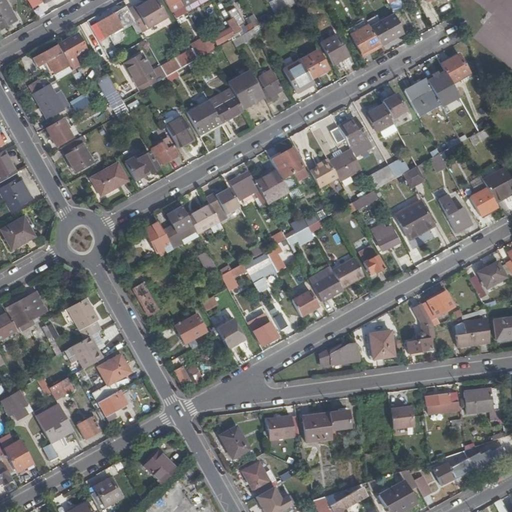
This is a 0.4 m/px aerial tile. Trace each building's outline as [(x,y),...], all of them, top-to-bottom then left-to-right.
[(0,0),(0,30),(16,22),(3,0),(0,0)] [(155,0),(154,0),(144,6),(137,10),(136,8),(129,12),(132,18),(141,34),(166,19),(155,0)] [(163,0),(171,12),(182,6),(179,0),(163,0)] [(293,0),(279,0),(268,6),(274,17),(290,8),(296,5),(293,0)] [(293,14),(277,22),(284,35),(305,23),(299,13),(300,12),(296,5),(290,8),(293,14)] [(132,18),(129,12),(126,7),(114,14),(121,25),(132,18)] [(243,23),(235,8),(228,12),(232,19),(227,22),(231,28),(225,31),(230,39),(231,41),(244,34),(239,26),(243,23)] [(121,25),(114,14),(114,13),(90,27),(98,41),(108,35),(112,43),(120,38),(115,30),(122,27),(121,25)] [(393,14),(369,28),(379,47),(403,34),(393,14)] [(252,16),(247,19),(253,29),(258,26),(252,16)] [(347,31),(350,36),(367,26),(365,21),(347,31)] [(362,57),(379,47),(369,28),(367,26),(350,36),(362,57)] [(234,47),(256,35),(253,29),(244,34),(231,41),(234,47)] [(230,39),(225,31),(214,37),(218,45),(230,39)] [(86,51),(77,34),(56,46),(68,67),(71,72),(72,74),(76,71),(74,67),(79,64),(75,57),(86,51)] [(333,66),(348,57),(336,35),(320,44),(333,66)] [(209,53),(201,39),(191,45),(193,49),(160,67),(166,78),(181,69),(188,65),(209,53)] [(68,67),(56,46),(33,60),(37,68),(47,62),(51,68),(54,66),(61,78),(71,72),(68,67)] [(318,51),(299,62),(310,80),(328,70),(318,51)] [(123,65),(139,93),(144,90),(158,82),(142,54),(123,65)] [(451,85),(459,80),(461,83),(471,78),(457,55),(439,65),(451,85)] [(297,94),(312,84),(310,80),(299,62),(284,70),(297,94)] [(61,78),(54,66),(51,68),(58,80),(61,78)] [(270,71),(253,81),(262,96),(266,104),(276,98),(274,95),(282,91),(270,71)] [(249,74),(227,86),(229,90),(240,108),(247,104),(249,106),(255,103),(254,101),(262,96),(253,81),(249,74)] [(96,81),(104,96),(107,94),(115,90),(107,75),(96,81)] [(44,88),(39,80),(28,86),(33,95),(44,88)] [(426,81),(404,93),(416,114),(438,102),(426,81)] [(63,111),(49,85),(44,88),(33,95),(32,95),(46,121),(63,111)] [(114,106),(122,102),(115,90),(107,94),(114,106)] [(229,90),(208,102),(220,124),(242,112),(240,108),(229,90)] [(76,113),(90,105),(84,95),(70,103),(76,113)] [(395,96),(381,104),(383,107),(390,120),(404,112),(395,96)] [(198,137),(220,124),(208,102),(186,114),(198,137)] [(376,134),(393,125),(390,120),(383,107),(366,117),(376,134)] [(71,127),(66,118),(62,120),(72,138),(79,134),(74,126),(71,127)] [(181,118),(164,127),(177,149),(193,140),(181,118)] [(72,138),(62,120),(54,124),(45,129),(55,147),(72,138)] [(355,120),(338,130),(349,150),(354,158),(371,149),(355,120)] [(477,125),(480,132),(485,130),(490,127),(486,120),(477,125)] [(488,136),(485,130),(480,132),(469,139),(472,145),(488,136)] [(92,163),(82,145),(87,142),(83,136),(60,150),(74,174),(92,163)] [(167,150),(163,143),(150,150),(159,167),(178,156),(173,146),(167,150)] [(308,177),(292,149),(279,156),(270,161),(276,172),(288,193),(297,187),(295,184),(308,177)] [(334,159),(328,163),(337,179),(338,182),(360,169),(354,158),(349,150),(341,155),(339,151),(332,156),(334,159)] [(0,182),(16,174),(4,152),(0,154),(0,182)] [(150,174),(159,169),(150,152),(144,155),(143,153),(124,164),(132,180),(148,171),(150,174)] [(439,155),(430,160),(439,176),(447,171),(439,155)] [(315,166),(316,168),(327,162),(326,160),(315,166)] [(399,160),(388,166),(395,179),(403,175),(406,173),(399,160)] [(316,168),(309,173),(318,189),(337,179),(328,163),(327,162),(316,168)] [(94,185),(100,197),(117,187),(128,182),(117,163),(90,178),(94,185)] [(388,166),(365,179),(373,192),(395,179),(388,166)] [(411,188),(424,181),(417,167),(406,173),(403,175),(411,188)] [(495,204),(511,194),(511,185),(506,168),(482,181),(486,189),(495,204)] [(134,183),(150,174),(148,171),(132,180),(134,183)] [(276,172),(254,184),(266,205),(288,193),(276,172)] [(261,207),(266,205),(254,184),(248,173),(230,183),(239,200),(253,193),(261,207)] [(30,199),(19,179),(0,189),(0,192),(10,210),(30,199)] [(443,189),(433,195),(447,218),(462,209),(459,204),(453,208),(443,189)] [(480,217),(497,208),(495,204),(486,189),(470,198),(480,217)] [(214,194),(205,199),(209,206),(218,223),(227,218),(225,215),(238,207),(228,190),(222,193),(215,197),(214,194)] [(377,199),(373,192),(351,204),(355,212),(377,199)] [(335,203),(328,207),(332,214),(340,210),(335,203)] [(432,227),(419,203),(395,217),(408,240),(432,227)] [(209,206),(187,218),(190,224),(196,235),(218,223),(209,206)] [(322,211),(326,218),(329,216),(332,214),(328,207),(322,211)] [(196,235),(190,224),(187,218),(181,208),(166,216),(171,226),(174,224),(177,229),(165,236),(173,251),(184,244),(184,245),(198,238),(196,235)] [(447,218),(455,234),(470,225),(466,218),(467,217),(462,209),(447,218)] [(311,216),(303,220),(307,228),(316,223),(311,216)] [(35,237),(24,217),(0,230),(0,231),(11,250),(35,237)] [(290,225),(295,235),(307,228),(303,220),(302,218),(290,225)] [(164,249),(167,254),(173,251),(165,236),(162,231),(158,224),(144,232),(156,254),(164,249)] [(177,229),(174,224),(171,226),(162,231),(165,236),(177,229)] [(372,232),(383,252),(398,244),(389,228),(382,232),(379,228),(372,232)] [(282,230),(271,236),(275,245),(286,239),(282,230)] [(250,249),(254,256),(263,252),(259,245),(250,249)] [(278,246),(264,254),(265,255),(271,266),(280,262),(276,255),(282,252),(278,246)] [(252,284),(274,272),(271,266),(265,255),(252,262),(250,260),(242,265),(245,271),(252,284)] [(201,260),(207,271),(214,267),(208,256),(201,260)] [(377,256),(363,264),(371,277),(384,270),(377,256)] [(363,276),(353,259),(331,271),(333,274),(334,275),(342,290),(349,286),(348,284),(363,276)] [(497,262),(477,274),(486,289),(506,278),(497,262)] [(229,272),(232,278),(245,271),(242,265),(229,272)] [(320,274),(308,280),(320,304),(341,292),(340,291),(342,290),(334,275),(333,274),(323,280),(320,274)] [(148,317),(157,312),(142,284),(132,290),(148,317)] [(300,287),(289,292),(292,297),(302,292),(300,287)] [(309,292),(291,302),(300,318),(318,308),(309,292)] [(444,293),(421,306),(433,327),(439,325),(435,317),(452,307),(444,293)] [(31,318),(44,311),(35,295),(8,310),(17,326),(31,318)] [(215,296),(201,301),(205,310),(218,305),(215,296)] [(98,320),(85,298),(67,309),(79,331),(98,320)] [(429,340),(435,339),(433,327),(421,306),(421,305),(412,310),(419,323),(421,334),(420,335),(418,336),(417,337),(416,338),(417,340),(417,341),(418,342),(406,344),(408,355),(431,351),(429,340)] [(214,326),(230,320),(226,311),(211,317),(214,326)] [(453,314),(455,319),(462,317),(459,311),(453,314)] [(6,312),(0,314),(0,341),(17,332),(6,312)] [(184,345),(206,333),(195,315),(174,327),(184,345)] [(280,315),(272,320),(279,332),(287,328),(280,315)] [(35,324),(31,318),(17,326),(21,332),(35,324)] [(511,318),(493,321),(495,341),(511,338),(511,318)] [(489,344),(486,320),(463,323),(464,335),(455,336),(457,349),(489,344)] [(218,330),(229,349),(240,348),(244,341),(233,321),(218,330)] [(464,335),(463,323),(454,324),(455,336),(464,335)] [(269,324),(253,333),(261,347),(276,338),(269,324)] [(61,353),(45,326),(42,327),(58,355),(61,353)] [(97,346),(103,344),(99,332),(93,335),(97,346)] [(390,332),(370,335),(373,360),(393,357),(390,332)] [(102,359),(90,337),(70,348),(83,370),(102,359)] [(319,366),(360,361),(359,352),(354,344),(348,345),(330,356),(329,349),(318,355),(319,366)] [(92,393),(98,403),(118,392),(113,382),(130,372),(121,355),(98,368),(108,385),(92,393)] [(182,368),(174,372),(182,386),(190,382),(193,386),(201,381),(193,367),(184,372),(182,368)] [(36,379),(41,388),(44,393),(50,389),(49,389),(42,375),(36,379)] [(74,388),(68,378),(57,384),(49,389),(50,389),(55,399),(74,388)] [(25,397),(41,388),(36,379),(20,388),(25,397)] [(465,414),(500,410),(498,388),(463,393),(465,414)] [(127,405),(119,391),(118,392),(98,403),(109,421),(116,417),(113,412),(127,405)] [(33,411),(25,397),(22,399),(18,392),(1,401),(5,408),(4,408),(8,415),(12,413),(16,420),(33,411)] [(450,404),(458,403),(457,392),(425,397),(428,415),(452,412),(450,404)] [(45,413),(37,418),(51,443),(73,430),(60,408),(46,416),(45,413)] [(396,409),(389,410),(392,430),(413,427),(410,410),(403,411),(397,412),(396,409)] [(347,412),(328,414),(331,432),(350,429),(347,412)] [(305,443),(331,439),(331,432),(328,414),(302,418),(305,443)] [(85,440),(100,431),(95,423),(97,421),(94,416),(77,426),(85,440)] [(292,434),(298,434),(295,417),(267,421),(269,440),(293,438),(292,434)] [(232,459),(248,450),(235,428),(220,437),(232,459)] [(367,453),(394,449),(392,436),(366,440),(367,453)] [(17,473),(33,463),(21,441),(4,450),(17,473)] [(52,462),(59,457),(52,444),(44,449),(52,462)] [(471,470),(473,474),(504,457),(499,448),(488,454),(487,452),(477,457),(476,455),(466,461),(471,470)] [(144,467),(161,484),(176,470),(158,452),(144,467)] [(466,465),(459,453),(442,459),(445,464),(432,471),(440,487),(454,480),(450,474),(466,465)] [(255,493),(257,497),(273,488),(278,486),(275,481),(270,484),(258,463),(241,473),(253,494),(255,493)] [(0,484),(2,483),(3,485),(11,481),(1,464),(0,465),(0,484)] [(409,490),(416,486),(407,470),(398,473),(403,482),(378,497),(386,511),(402,511),(416,504),(409,490)] [(473,474),(471,470),(468,471),(476,485),(478,484),(473,474)] [(109,479),(94,488),(105,508),(120,499),(109,479)] [(422,483),(416,486),(427,506),(433,502),(422,483)] [(287,511),(273,488),(257,497),(255,499),(262,511),(287,511)] [(335,502),(328,507),(330,511),(340,511),(365,498),(360,489),(343,498),(340,494),(332,498),(335,502)] [(317,511),(330,511),(328,507),(323,498),(313,502),(312,502),(317,511)] [(498,511),(506,511),(500,500),(493,503),(498,511)]
